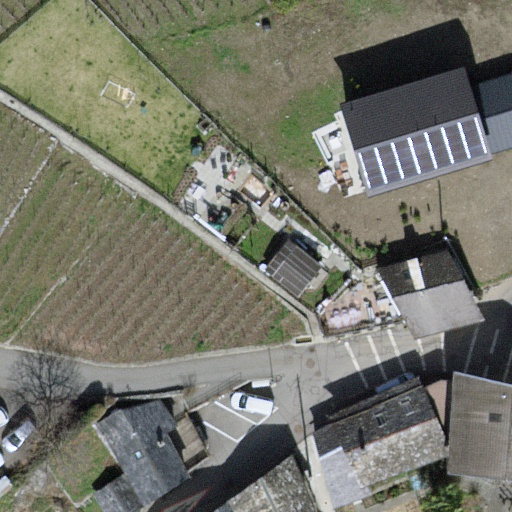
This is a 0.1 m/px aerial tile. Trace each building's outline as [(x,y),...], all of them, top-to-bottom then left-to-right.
[(511,52),(349,96),(371,180),(511,142),(511,52)] [(299,296),(324,264),(295,242),(271,275),(299,296)] [(482,316),(448,248),(375,267),(414,338),(482,316)] [(511,476),(511,381),(453,368),(447,435),(446,455),(445,469),(511,476)] [(447,435),(417,374),(327,413),(330,421),(361,486),(367,484),(446,455),(447,435)] [(164,397),(96,423),(124,473),(144,503),(193,475),(167,430),(179,423),(164,397)] [(361,486),(330,421),(313,431),(334,506),(371,493),(367,484),(361,486)] [(305,511),(315,505),(294,451),(229,497),(236,511),(305,511)] [(106,511),(130,511),(144,503),(124,473),(94,493),(106,511)] [(236,511),(229,497),(208,511),(236,511)]
